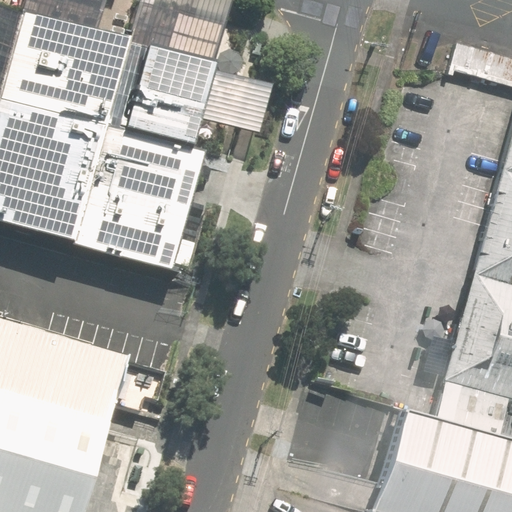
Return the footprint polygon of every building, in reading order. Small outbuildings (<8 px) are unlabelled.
[(23,0),(19,19),(18,22),(92,43),(103,0),(23,0)] [(137,0),(124,50),(139,54),(204,72),(209,74),(226,15),(169,0),(137,0)] [(92,43),(18,22),(16,28),(0,84),(0,236),(65,253),(124,50),(92,43)] [(0,84),(16,28),(9,25),(0,22),(0,84)] [(100,132),(65,253),(163,282),(198,162),(180,157),(189,124),(202,77),(204,72),(139,54),(115,136),(100,132)] [(264,95),(202,77),(189,124),(251,141),(264,95)] [(511,124),(471,275),(511,286),(511,124)] [(511,439),(511,286),(471,275),(431,417),(511,439)] [(78,511),(121,366),(0,330),(0,511),(78,511)] [(511,511),(511,444),(391,411),(362,511),(511,511)]
